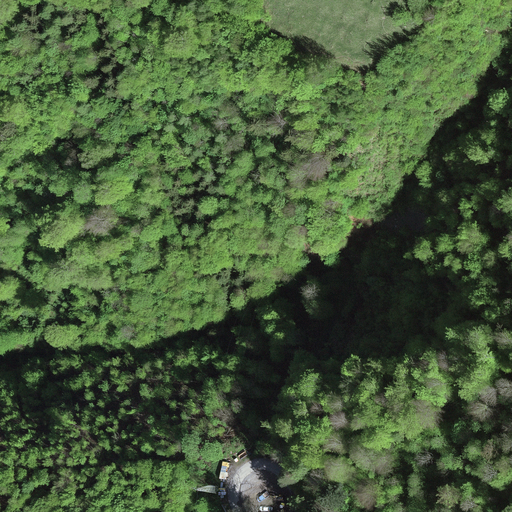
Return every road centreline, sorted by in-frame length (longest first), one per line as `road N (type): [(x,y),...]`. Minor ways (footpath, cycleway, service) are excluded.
road 1 (track): [(244,471),(249,450),(278,418),(353,287)]
road 2 (unclassified): [(240,511),(236,479),(257,467),(283,477),(289,511)]
